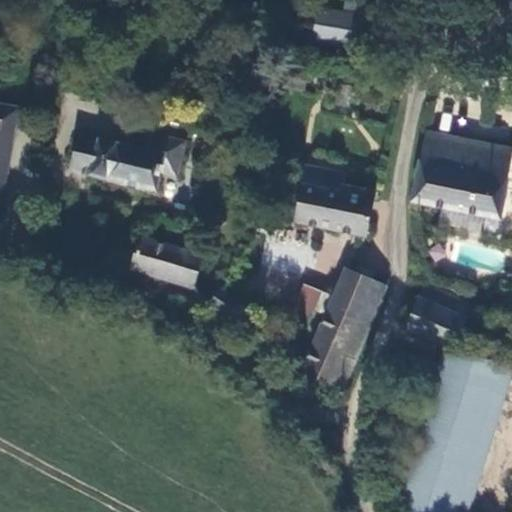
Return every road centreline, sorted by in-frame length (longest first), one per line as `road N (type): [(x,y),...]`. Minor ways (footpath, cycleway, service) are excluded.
road 1 (unclassified): [(445,0),(408,186),(410,278),(361,430),(359,457),(375,511)]
road 2 (unknown): [(0,232),(155,303),(361,430)]
